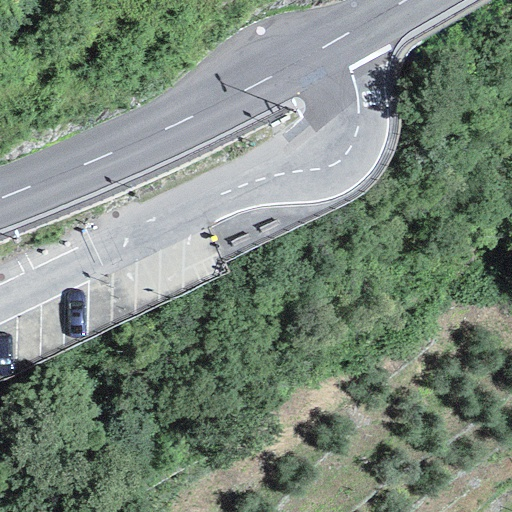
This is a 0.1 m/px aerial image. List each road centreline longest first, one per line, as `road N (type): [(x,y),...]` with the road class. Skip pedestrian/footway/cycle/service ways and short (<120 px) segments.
road 1 (residential): [(0,302),(241,187),(343,154),(357,106),(333,43)]
road 2 (secondary): [(0,197),(333,43)]
